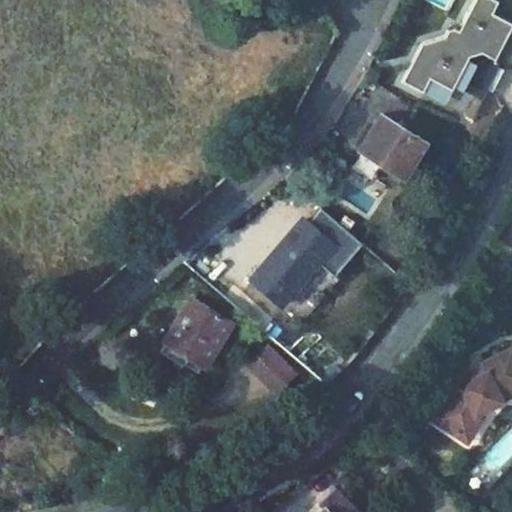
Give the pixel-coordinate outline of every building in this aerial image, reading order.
[(414,48),(399,88),(419,96),(423,82),(449,94),(452,88),(478,105),(496,73),(494,69),(511,29),(487,15),(489,3),(481,0),(473,0),(455,33),(446,32),(439,42),(414,48)] [(381,116),(359,150),(403,176),(424,142),(381,116)] [(295,217),(239,273),(271,304),(326,249),(295,217)] [(189,294),(164,338),(166,340),(203,362),(205,363),(230,319),(189,294)] [(166,340),(161,348),(197,371),(203,362),(166,340)] [(276,393),(291,375),(265,352),(249,370),(276,393)] [(445,433),(462,444),(477,420),(503,407),(500,402),(511,397),(511,354),(484,369),(487,379),(472,386),(458,377),(446,397),(450,399),(439,415),(452,424),(445,433)] [(433,424),(445,433),(452,424),(439,415),(433,424)] [(477,420),(462,444),(468,447),(483,424),(477,420)] [(332,496),(349,511),(354,507),(337,491),(332,496)] [(358,511),(354,507),(349,511),(332,496),(321,507),(326,511),(324,511),(358,511)]
